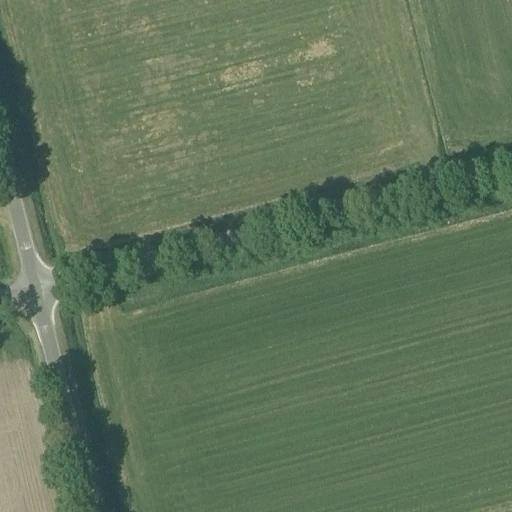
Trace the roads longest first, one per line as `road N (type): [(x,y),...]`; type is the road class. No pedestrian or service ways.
road 1 (unclassified): [(33,290),(511,165)]
road 2 (unclassified): [(89,511),(33,290)]
road 3 (unclassified): [(33,290),(0,153)]
